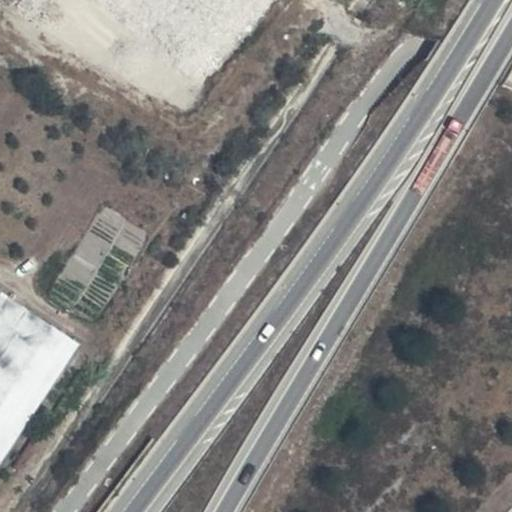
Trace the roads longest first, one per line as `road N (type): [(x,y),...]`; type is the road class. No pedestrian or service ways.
road 1 (trunk): [(440,89),(132,511)]
road 2 (trunk): [(224,511),(468,105)]
